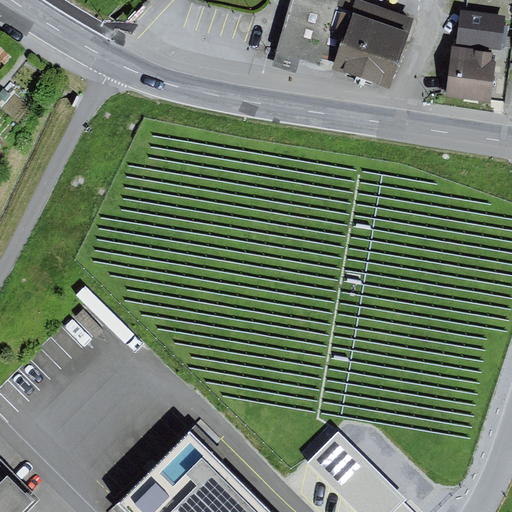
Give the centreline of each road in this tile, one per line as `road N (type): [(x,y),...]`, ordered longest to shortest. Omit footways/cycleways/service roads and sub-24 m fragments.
road 1 (unknown): [(93,511),(57,477),(49,430),(61,410),(126,368),(164,376),(190,394),(295,511)]
road 2 (primary): [(403,125),(163,81),(111,61),(13,0)]
road 3 (track): [(111,61),(0,276)]
road 4 (residential): [(403,125),(431,0)]
